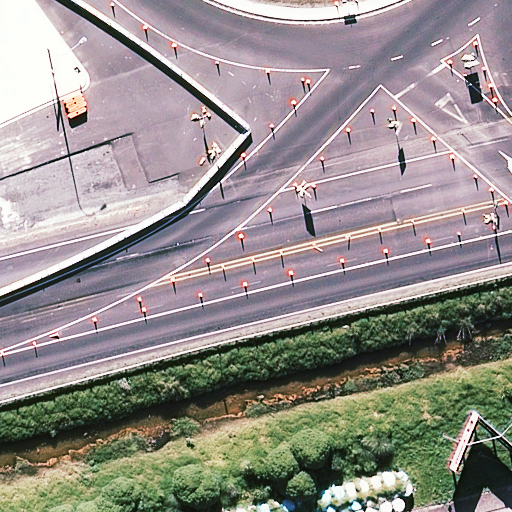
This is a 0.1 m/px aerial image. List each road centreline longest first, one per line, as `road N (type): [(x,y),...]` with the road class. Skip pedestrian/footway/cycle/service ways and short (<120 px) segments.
road 1 (trunk): [(390,47),(192,106),(0,183)]
road 2 (trunk): [(390,47),(281,58),(199,37),(139,0)]
road 3 (tertiary): [(511,32),(390,47)]
